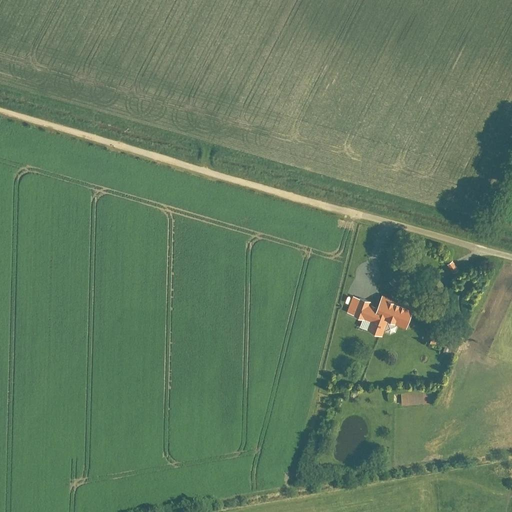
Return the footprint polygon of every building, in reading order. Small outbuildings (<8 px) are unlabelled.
[(455,262),(450,266),(455,273),(460,268),(455,262)] [(413,308),(382,297),(378,308),(370,330),(381,335),(383,331),(390,334),(395,331),(399,324),(408,326),(413,308)] [(370,330),(378,308),(369,305),(370,301),(361,298),(355,315),(364,318),(361,327),(370,330)] [(433,322),(426,340),(459,352),(465,334),(433,322)] [(431,390),(401,392),(402,405),(432,403),(431,390)]
